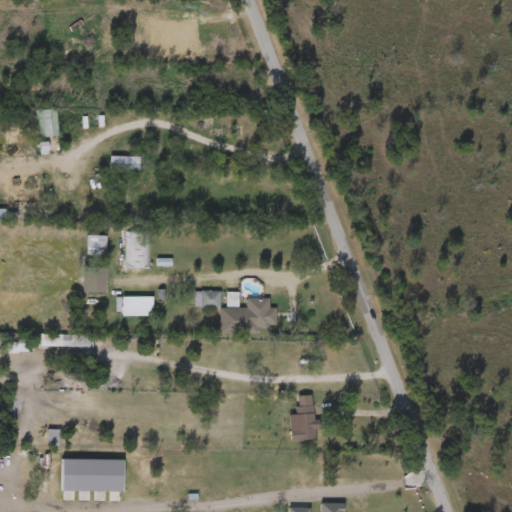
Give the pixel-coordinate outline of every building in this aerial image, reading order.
[(19,119),(20,145),(41,144),(40,118),(19,119)] [(151,268),(126,268),(126,231),(151,231),(151,268)] [(105,236),(104,255),(86,254),(86,236),(105,236)] [(69,262),(89,263),(89,244),(70,244),(69,262)] [(106,284),(106,293),(82,292),(83,267),(107,268),(106,284)] [(66,301),(89,301),(90,278),(66,278),(66,301)] [(221,291),(220,309),(193,307),(193,292),(200,292),(201,290),(221,291)] [(151,317),(121,317),(121,297),(151,297),(151,317)] [(269,298),(269,307),(276,307),(276,324),(268,324),(268,328),(257,328),(257,334),(245,334),(245,320),(240,320),(240,307),(245,307),(245,298),(269,298)] [(203,300),(178,299),(178,316),(203,317),(203,300)] [(221,300),(209,301),(209,316),(221,316),(221,300)] [(104,324),(135,325),(135,306),(105,305),(104,324)] [(202,342),(241,342),(241,334),(259,333),(259,316),(252,316),(252,306),(229,307),(229,317),(202,317),(202,342)] [(92,348),(41,348),(41,335),(93,335),(93,348),(92,348)] [(76,355),(76,344),(22,343),(22,355),(76,355)] [(314,413),(316,439),(299,440),(298,423),(297,423),(296,418),(298,418),(298,406),(314,405),(314,413)] [(297,448),(297,438),(302,438),(302,428),(295,428),(295,414),(279,414),(279,423),(272,423),(272,449),(297,448)] [(29,454),(42,455),(43,438),(30,437),(29,454)]
